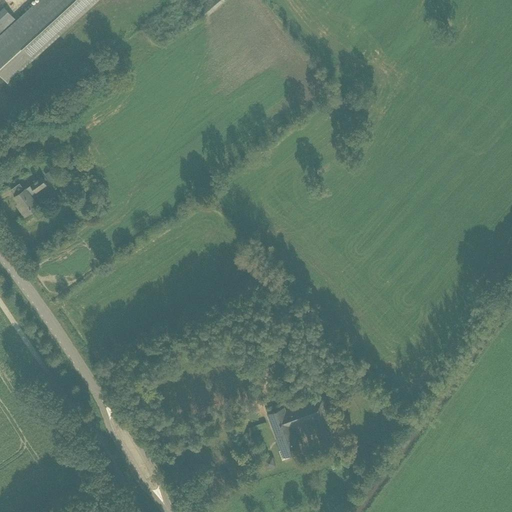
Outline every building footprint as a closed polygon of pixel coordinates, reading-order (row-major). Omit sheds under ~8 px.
[(37,0),(0,34),(0,73),(8,82),(97,0),(37,0)] [(210,0),(199,10),(206,17),(225,0),(210,0)] [(0,32),(5,29),(15,19),(4,6),(0,10),(0,32)] [(20,206),(18,207),(24,216),(39,207),(31,196),(47,185),(42,178),(26,189),(26,188),(14,196),(20,206)] [(267,413),(283,457),(300,451),(292,427),(312,420),(313,423),(316,422),(322,437),(319,438),(321,443),(337,437),(323,397),(285,411),(284,407),(267,413)]
